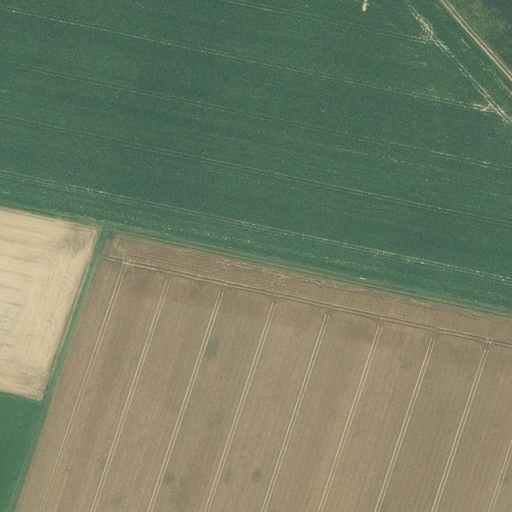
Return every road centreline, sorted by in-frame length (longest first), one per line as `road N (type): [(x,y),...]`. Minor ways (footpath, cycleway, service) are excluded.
road 1 (track): [(511,310),(0,203)]
road 2 (track): [(106,226),(8,511)]
